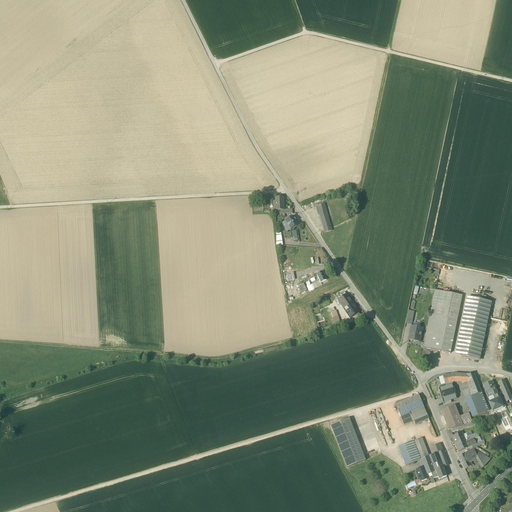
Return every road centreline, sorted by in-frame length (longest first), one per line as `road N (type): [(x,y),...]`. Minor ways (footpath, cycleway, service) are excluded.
road 1 (unclassified): [(420,378),(252,140),(183,0)]
road 2 (residential): [(12,511),(423,389)]
road 3 (track): [(0,340),(216,360),(371,314)]
road 4 (track): [(215,64),(305,33),(511,81)]
road 5 (track): [(0,207),(286,190)]
road 6 (unclassified): [(473,504),(423,389)]
